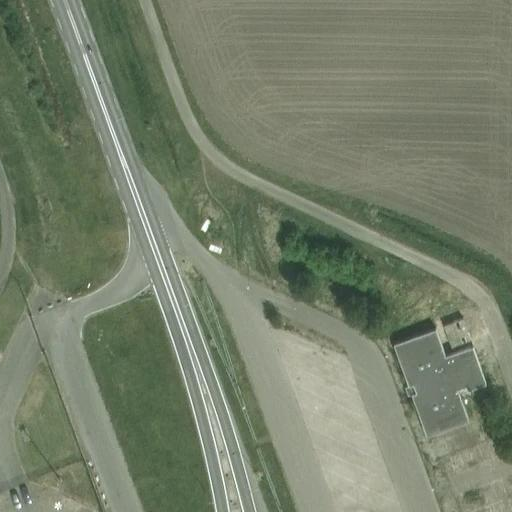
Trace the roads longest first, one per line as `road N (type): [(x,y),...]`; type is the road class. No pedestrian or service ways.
road 1 (unclassified): [(511,381),(474,297),(235,179),(208,157),(185,124),(141,0)]
road 2 (primary): [(244,511),(148,222),(112,148)]
road 3 (primary): [(112,148),(217,511)]
road 4 (primary): [(112,148),(59,0)]
